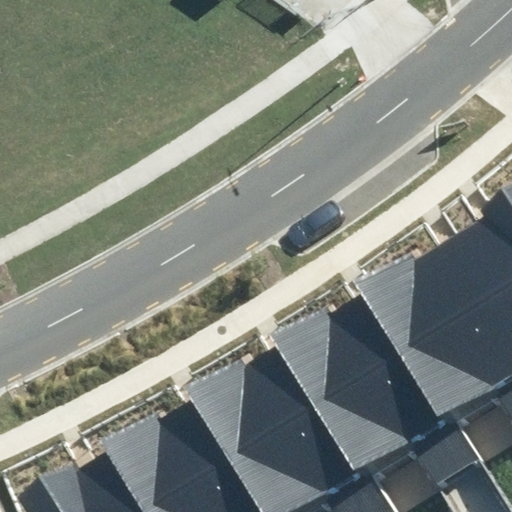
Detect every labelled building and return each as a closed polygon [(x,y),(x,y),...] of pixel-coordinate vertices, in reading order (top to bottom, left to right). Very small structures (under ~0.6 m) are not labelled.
[(511,191),(448,231),(511,333),(511,191)] [(511,333),(448,231),(368,280),(452,416),(495,389),(511,416),(511,333)] [(368,280),(279,335),(365,473),(418,441),(443,482),(479,460),(452,416),(368,280)] [(279,335),(196,386),(273,511),(301,511),(329,495),(338,511),(389,511),(365,473),(279,335)] [(273,511),(196,386),(107,440),(151,511),(273,511)] [(151,511),(107,440),(18,495),(28,511),(151,511)]
